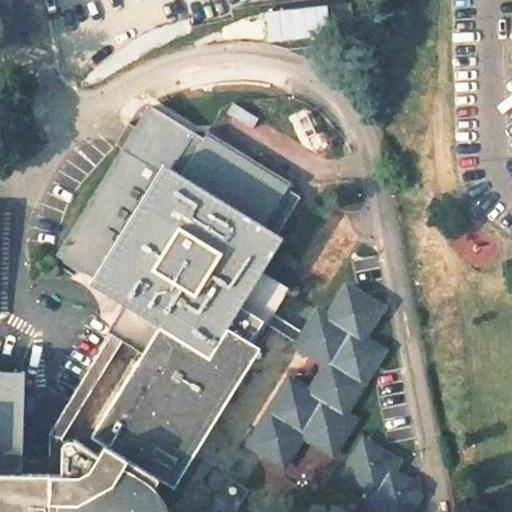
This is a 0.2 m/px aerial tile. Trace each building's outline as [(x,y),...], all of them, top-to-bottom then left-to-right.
[(124,150),(57,258),(84,275),(87,270),(113,287),(123,293),(132,298),(108,338),(139,357),(222,408),(271,327),(278,316),(291,295),(252,270),(297,197),(286,191),(290,185),(206,134),(203,139),(150,107),(137,128),(124,150)] [(329,363),(310,394),(290,381),(251,444),(283,464),(302,433),(332,452),(352,420),(343,414),(382,351),(361,339),(380,308),(346,288),(332,311),(328,317),(318,335),(338,348),(329,363)] [(318,335),(328,317),(318,312),(306,333),(278,316),(271,327),(299,343),(299,344),(329,363),(338,348),(318,335)] [(164,481),(174,487),(222,408),(139,357),(91,436),(104,444),(98,453),(73,438),(72,438),(72,437),(67,437),(63,440),(61,444),(61,473),(22,471),(0,470),(0,511),(170,511),(151,501),(164,481)] [(0,511),(0,470),(22,471),(23,416),(24,402),(24,371),(0,370),(0,511)] [(380,452),(364,442),(344,474),(374,493),(369,503),(384,511),(406,511),(421,490),(390,471),(396,462),(380,452)]
